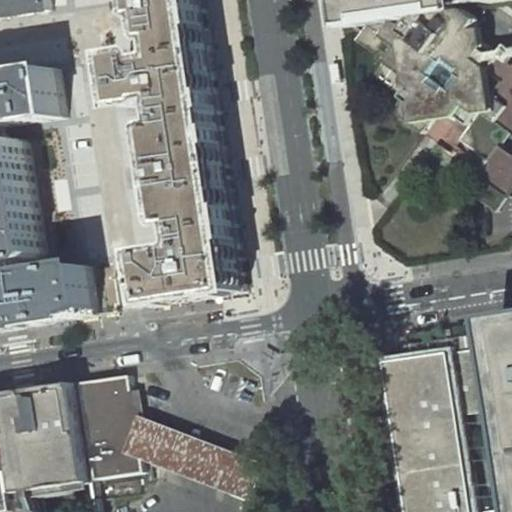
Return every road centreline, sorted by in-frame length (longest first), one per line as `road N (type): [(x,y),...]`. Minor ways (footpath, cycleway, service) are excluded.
road 1 (residential): [(315,315),(0,365)]
road 2 (primary): [(269,0),(315,315)]
road 3 (primary): [(315,315),(347,511)]
road 4 (residential): [(511,284),(315,315)]
